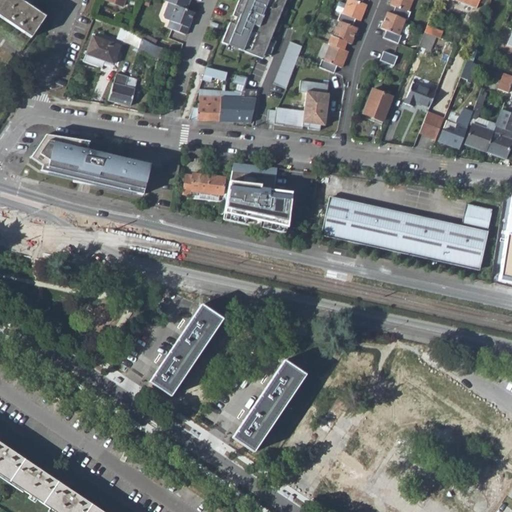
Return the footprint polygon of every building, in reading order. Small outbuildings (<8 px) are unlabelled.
[(0,0),(0,15),(32,38),(46,17),(33,8),(21,0),(0,0)] [(161,0),(161,1),(165,2),(182,9),(185,0),(161,0)] [(238,0),(222,43),(250,54),(252,49),(264,54),(270,56),(276,42),(270,39),(285,0),(238,0)] [(341,12),(337,20),(340,21),(352,26),(356,18),(360,20),(367,4),(362,2),(355,0),(348,0),(343,13),(341,12)] [(392,0),(391,6),(395,7),(392,14),(405,19),(407,20),(411,13),(408,12),(413,0),(392,0)] [(446,0),(475,12),(480,0),(446,0)] [(165,2),(160,15),(161,18),(167,21),(164,28),(181,35),(190,13),(182,9),(165,2)] [(388,12),(381,29),(386,31),(383,38),(398,43),(401,36),(399,35),(405,19),(392,14),(388,12)] [(331,35),(328,43),(330,44),(343,49),(346,42),(351,44),(357,28),(352,26),(340,21),(334,36),(331,35)] [(426,28),(424,34),(425,35),(436,39),(440,41),(443,35),(426,28)] [(91,34),(84,53),(112,63),(118,44),(91,34)] [(425,35),(419,49),(430,53),(436,39),(425,35)] [(276,80),(288,84),(304,42),(292,37),(276,80)] [(139,39),(135,51),(152,56),(154,48),(139,39)] [(322,58),(318,67),(333,73),(336,65),(341,67),(347,51),(343,49),(330,44),(324,59),(322,58)] [(262,59),(264,54),(252,49),(250,54),(262,59)] [(384,51),(380,61),(394,66),(398,57),(384,51)] [(207,67),(204,76),(219,80),(221,72),(209,68),(207,67)] [(509,91),(511,81),(511,75),(504,72),(498,88),(509,91)] [(116,75),(108,102),(129,107),(134,89),(123,86),(126,78),(116,75)] [(237,77),(233,91),(241,93),(241,90),(245,77),(238,75),(237,77)] [(460,76),(456,87),(464,90),(469,79),(460,76)] [(302,129),(318,131),(319,126),(320,120),(324,121),(328,90),(326,90),(328,80),(301,77),(299,86),(306,87),(304,105),(276,102),(276,104),(268,103),(265,123),(277,125),(296,128),(296,126),(302,127),(302,129)] [(126,78),(123,86),(134,89),(136,81),(126,78)] [(413,82),(403,106),(411,110),(413,105),(427,111),(434,95),(415,86),(416,84),(413,82)] [(443,130),(438,141),(459,149),(471,117),(481,89),(478,88),(477,91),(475,90),(467,110),(464,109),(455,128),(445,124),(443,130)] [(481,89),(471,117),(477,119),(486,94),(483,93),(484,90),(481,89)] [(194,110),(190,120),(249,124),(250,100),(253,91),(241,90),(241,93),(238,100),(198,99),(197,110),(194,110)] [(372,91),(362,114),(366,116),(365,119),(381,126),(392,99),(372,91)] [(495,125),(492,132),(511,140),(511,138),(511,96),(506,95),(495,125)] [(425,114),(418,133),(434,140),(442,121),(425,114)] [(473,125),(465,145),(484,152),(492,132),(495,125),(488,122),(485,129),(473,125)] [(492,132),(484,152),(504,159),(511,140),(492,132)] [(46,133),(30,156),(42,164),(40,168),(142,195),(150,165),(87,148),(88,141),(89,141),(46,133)] [(270,168),(231,163),(222,219),(285,233),(290,193),(273,191),(275,173),(269,172),(270,168)] [(169,164),(167,172),(177,174),(178,165),(169,164)] [(185,175),(182,194),(191,195),(190,198),(221,202),(224,177),(192,173),(192,176),(185,175)] [(511,192),(503,191),(490,282),(511,285),(511,192)] [(328,196),(321,234),(479,266),(492,205),(465,200),(460,224),(328,196)] [(175,400),(226,323),(206,309),(153,385),(175,400)] [(258,454),(309,380),(289,367),(237,441),(258,454)] [(100,511),(0,444),(0,477),(51,511),(100,511)]
